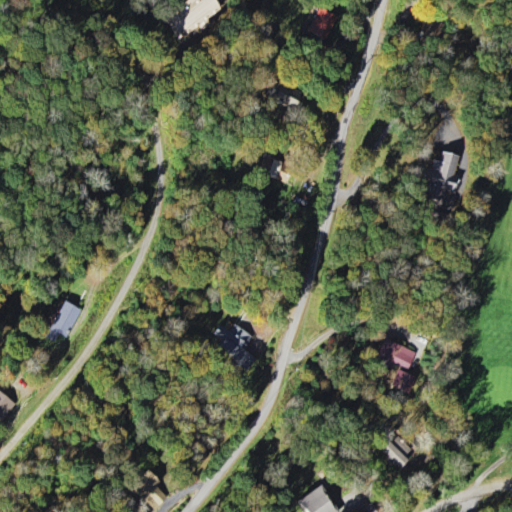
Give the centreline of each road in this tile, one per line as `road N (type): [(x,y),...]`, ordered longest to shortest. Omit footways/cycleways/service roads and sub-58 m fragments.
road 1 (residential): [(185,511),(261,419),(279,374),(379,0)]
road 2 (residential): [(0,456),(121,298),(159,217),(163,167),(151,104),(169,54)]
